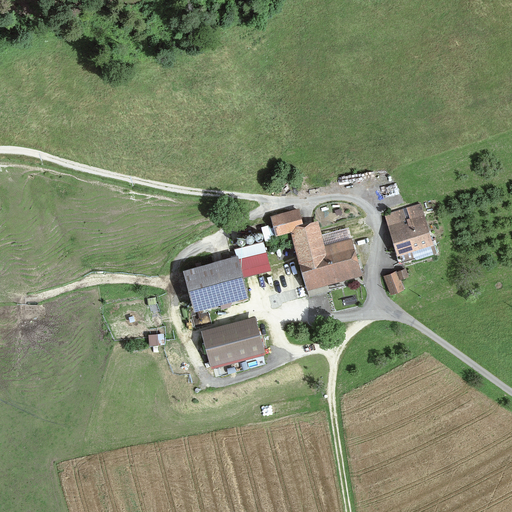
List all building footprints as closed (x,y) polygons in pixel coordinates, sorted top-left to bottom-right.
[(428,242),(417,206),(387,215),(397,247),(394,248),(398,264),(435,252),(432,241),(428,242)] [(290,230),(302,227),(298,211),(271,218),(275,235),(290,230)] [(302,227),(290,230),(294,245),(305,286),(360,271),(352,240),(322,248),(316,224),(312,225),(302,227)] [(234,250),(236,257),(239,269),(267,262),(262,242),(234,250)] [(246,294),(239,269),(236,257),(184,271),(193,308),(246,294)] [(406,277),(403,269),(397,272),(400,279),(406,277)] [(391,294),(402,290),(395,272),(384,276),(391,294)] [(210,361),(260,348),(254,326),(204,339),(210,361)]
